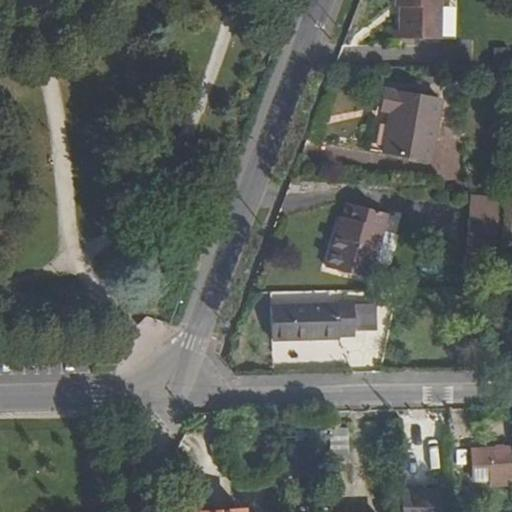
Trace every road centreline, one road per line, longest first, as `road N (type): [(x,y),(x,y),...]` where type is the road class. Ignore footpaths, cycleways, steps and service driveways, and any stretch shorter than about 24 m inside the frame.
road 1 (residential): [(322,0),(172,395)]
road 2 (residential): [(172,395),(511,392)]
road 3 (residential): [(0,398),(172,395)]
